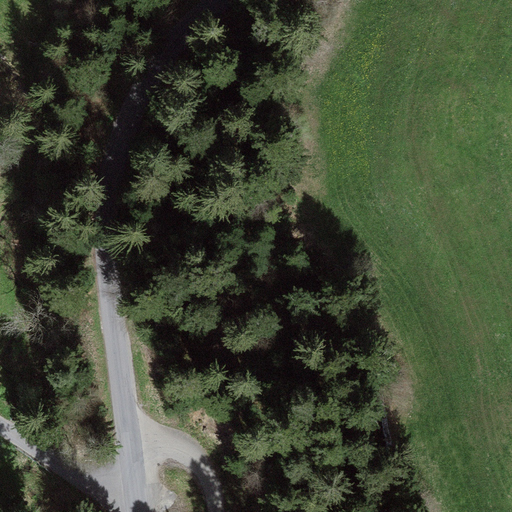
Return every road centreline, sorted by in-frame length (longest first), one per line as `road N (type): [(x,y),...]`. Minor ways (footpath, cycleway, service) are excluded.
road 1 (unclassified): [(128,445),(104,266),(104,204),(116,147),(147,79),(214,0)]
road 2 (track): [(0,426),(91,486),(133,491)]
road 3 (unclassified): [(128,445),(194,453),(210,478),(215,511)]
